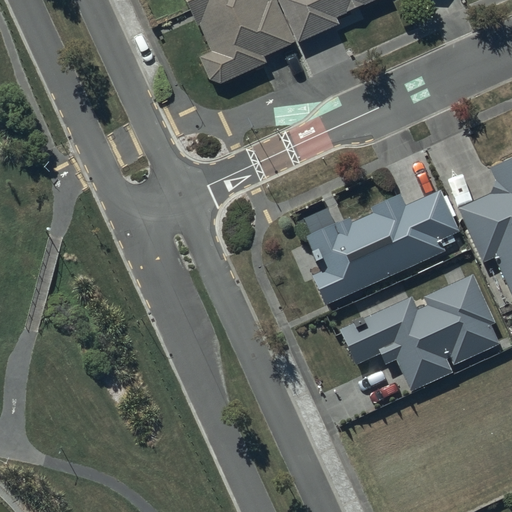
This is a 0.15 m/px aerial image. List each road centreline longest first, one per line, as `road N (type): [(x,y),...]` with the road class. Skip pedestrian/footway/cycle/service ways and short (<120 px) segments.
road 1 (residential): [(182,197),(325,511)]
road 2 (residential): [(258,511),(129,223)]
road 3 (residential): [(511,50),(273,155)]
road 4 (residential): [(129,223),(26,0)]
road 5 (residential): [(92,0),(182,197)]
